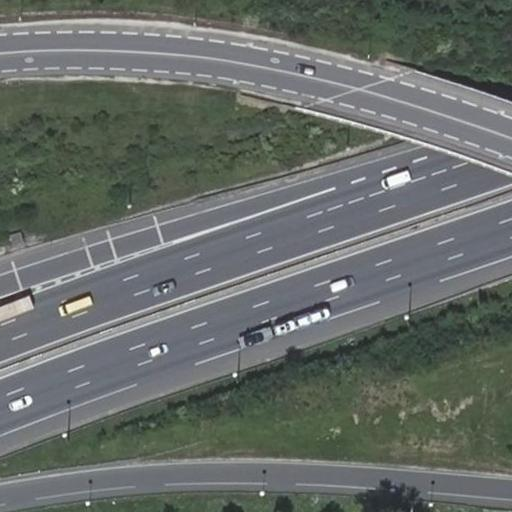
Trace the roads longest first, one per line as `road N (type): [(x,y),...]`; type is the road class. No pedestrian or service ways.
road 1 (trunk): [(0,410),(511,227)]
road 2 (tertiary): [(511,141),(354,89),(185,55),(0,53)]
road 3 (trunk): [(0,499),(216,476),(511,495)]
road 4 (trunk): [(348,212),(0,337)]
road 5 (trunk): [(348,212),(272,201),(0,288)]
road 6 (trunk): [(511,155),(348,212)]
